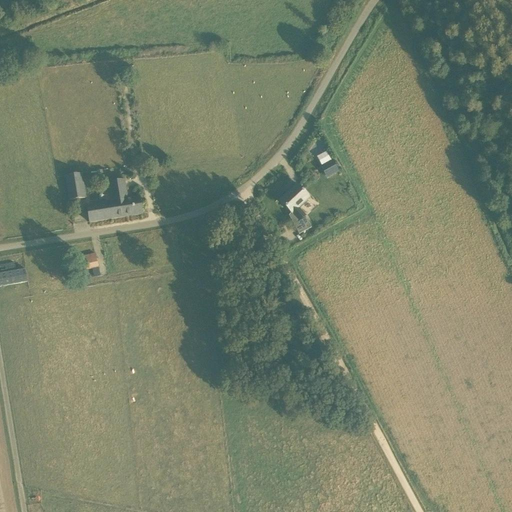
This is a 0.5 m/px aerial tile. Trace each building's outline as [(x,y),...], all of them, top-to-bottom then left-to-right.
[(133,67),(116,68),(117,75),(133,74),(133,67)] [(332,160),(319,167),(326,179),(339,172),(332,160)] [(69,199),(85,196),(81,174),(65,177),(69,199)] [(127,200),(125,180),(110,182),(112,202),(86,206),(89,223),(143,214),(140,198),(127,200)] [(305,216),(298,209),(310,198),(297,185),(280,201),(292,214),(292,213),(299,221),(305,216)] [(98,267),(98,264),(95,254),(76,259),(78,269),(79,272),(98,267)] [(0,287),(28,282),(26,269),(0,274),(0,287)]
